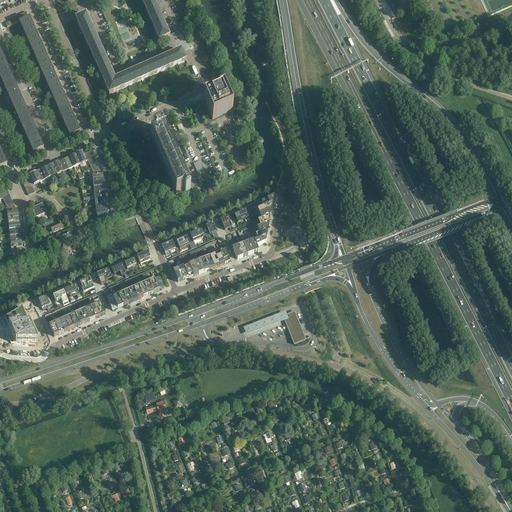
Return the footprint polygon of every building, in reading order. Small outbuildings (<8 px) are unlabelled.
[(155,4),(153,0),(140,0),(145,9),(155,4)] [(455,26),(443,0),(438,0),(428,4),(441,32),(455,26)] [(163,21),(155,4),(145,9),(152,25),(163,21)] [(93,31),(86,15),(76,19),(83,36),(93,31)] [(37,35),(30,18),(29,19),(26,20),(23,21),(20,22),(19,23),(27,39),(37,35)] [(170,37),(163,21),(152,25),(159,42),(170,37)] [(101,47),(93,31),(83,36),(90,52),(101,47)] [(44,51),(37,35),(27,39),(34,56),(44,51)] [(108,64),(101,47),(90,52),(97,68),(108,64)] [(51,67),(44,51),(34,56),(41,72),(51,67)] [(186,61),(182,51),(165,58),(170,68),(186,61)] [(170,68),(165,58),(149,65),(153,75),(170,68)] [(115,80),(108,64),(97,68),(105,85),(115,80)] [(153,75),(149,65),(133,72),(137,83),(153,75)] [(15,83),(8,67),(0,70),(0,77),(4,88),(15,83)] [(59,83),(52,69),(51,67),(41,72),(48,88),(59,83)] [(137,83),(133,72),(116,79),(121,90),(137,83)] [(121,90),(116,79),(115,80),(105,85),(109,95),(121,90)] [(22,100),(19,92),(15,83),(4,88),(12,104),(22,100)] [(66,100),(59,83),(48,88),(55,104),(66,100)] [(212,120),(231,112),(222,92),(204,100),(212,120)] [(29,116),(22,100),(12,104),(19,121),(29,116)] [(73,116),(66,100),(55,104),(63,121),(73,116)] [(36,132),(29,116),(19,121),(26,137),(36,132)] [(80,132),(73,116),(63,121),(70,137),(72,136),(72,137),(74,136),(74,135),(80,132)] [(164,134),(162,128),(153,132),(155,137),(151,139),(176,195),(189,189),(164,134)] [(44,149),(38,135),(36,132),(26,137),(33,153),(35,153),(37,152),(44,149)] [(86,162),(83,155),(81,153),(76,155),(80,165),(86,162)] [(80,165),(76,155),(70,158),(74,167),(80,165)] [(74,167),(70,158),(64,160),(68,170),(74,167)] [(68,170),(64,160),(59,163),(63,172),(68,170)] [(63,172),(59,163),(53,165),(57,175),(63,172)] [(57,175),(53,165),(47,168),(51,177),(57,175)] [(51,177),(47,168),(42,170),(46,180),(51,177)] [(46,180),(42,170),(36,173),(40,182),(46,180)] [(40,182),(36,173),(30,175),(31,178),(34,185),(35,185),(40,182)] [(273,203),(274,197),(261,202),(264,207),(273,203)] [(264,207),(253,212),(255,217),(256,217),(272,210),(273,203),(264,207)] [(38,217),(47,214),(42,204),(32,209),(33,212),(33,213),(34,213),(35,217),(33,218),(34,226),(40,223),(38,217)] [(272,210),(256,217),(259,222),(271,216),(271,215),(272,215),(272,212),(271,211),(272,210)] [(246,211),(235,216),(238,223),(249,218),(246,211)] [(231,216),(220,220),(224,228),(234,223),(231,216)] [(269,223),(271,216),(259,222),(256,223),(258,228),(260,227),(269,223)] [(63,229),(60,222),(56,224),(56,223),(55,223),(54,221),(43,225),(45,229),(50,227),(53,233),(63,229)] [(213,223),(206,227),(209,235),(217,232),(213,223)] [(269,223),(253,230),(256,235),(268,230),(269,223)] [(267,236),(268,230),(256,235),(258,240),(267,236)] [(190,235),(193,243),(203,238),(200,231),(190,235)] [(74,242),(72,238),(71,234),(60,238),(63,247),(74,242)] [(257,247),(266,243),(267,236),(258,240),(254,242),(257,247)] [(176,241),(180,251),(187,249),(186,247),(191,245),(187,237),(183,239),(176,241)] [(253,238),(248,240),(253,254),(259,252),(257,247),(254,242),(253,238)] [(247,239),(242,241),(248,256),(253,254),(248,240),(247,239)] [(165,254),(169,252),(176,249),(175,247),(177,246),(175,241),(173,242),(172,241),(162,246),(165,254)] [(242,241),(236,243),(243,258),(248,256),(242,241)] [(236,243),(231,245),(238,260),(243,258),(236,243)] [(213,252),(220,267),(225,265),(220,254),(218,250),(213,252)] [(148,252),(137,257),(141,265),(151,260),(150,258),(148,252)] [(213,252),(208,254),(208,255),(214,269),(220,267),(213,252)] [(225,265),(230,263),(225,252),(220,254),(225,265)] [(208,254),(203,256),(209,271),(214,269),(208,254)] [(203,256),(198,259),(204,273),(209,271),(203,256)] [(204,273),(198,259),(197,258),(192,260),(193,262),(199,275),(204,273)] [(130,262),(125,264),(127,270),(132,267),(133,269),(137,267),(134,261),(134,260),(130,262)] [(189,266),(194,277),(199,275),(192,260),(187,262),(189,266)] [(182,264),(177,266),(178,270),(183,281),(188,279),(184,269),(183,268),(182,264)] [(120,273),(122,277),(126,275),(122,266),(122,265),(120,266),(111,270),(114,276),(120,273)] [(193,277),(189,267),(185,268),(184,269),(188,279),(193,277)] [(109,270),(97,275),(101,285),(107,283),(106,281),(112,278),(109,270)] [(178,283),(183,281),(178,270),(173,272),(178,283)] [(154,293),(159,291),(155,281),(153,277),(148,280),(154,293)] [(89,278),(79,283),(83,293),(89,291),(94,289),(93,285),(89,287),(88,284),(91,282),(89,278)] [(155,281),(159,291),(164,288),(160,279),(155,281)] [(149,295),(154,293),(148,280),(143,282),(149,295)] [(143,297),(149,295),(143,282),(138,284),(143,297)] [(138,284),(133,287),(138,300),(144,298),(143,297),(138,284)] [(71,303),(75,301),(74,298),(76,297),(78,300),(82,298),(80,294),(79,295),(77,291),(79,291),(76,285),(73,287),(75,290),(72,292),(71,289),(71,288),(65,290),(68,296),(69,295),(71,299),(69,299),(71,303)] [(133,302),(138,300),(133,287),(132,286),(127,289),(129,293),(133,302)] [(123,306),(128,304),(124,295),(122,291),(117,293),(123,306)] [(63,292),(55,296),(53,297),(54,297),(56,302),(56,301),(57,302),(61,300),(64,306),(69,304),(65,295),(64,292),(63,292)] [(116,292),(111,294),(118,309),(123,306),(117,293),(116,292)] [(124,295),(128,304),(133,302),(129,293),(124,295)] [(111,294),(106,297),(113,311),(118,309),(111,294)] [(46,297),(38,301),(43,311),(48,309),(47,308),(52,305),(49,297),(47,298),(46,297)] [(100,316),(105,314),(100,301),(94,303),(95,303),(100,316)] [(95,303),(89,306),(95,319),(100,317),(100,316),(95,303)] [(84,308),(90,321),(95,319),(89,306),(89,305),(84,308)] [(8,328),(16,344),(39,345),(30,326),(22,308),(5,319),(8,328)] [(79,310),(85,323),(90,321),(84,308),(79,310)] [(80,325),(85,323),(79,310),(74,312),(75,314),(80,325)] [(74,312),(69,315),(75,328),(80,326),(80,325),(75,314),(74,312)] [(285,312),(243,328),(246,336),(288,319),(285,312)] [(304,336),(300,325),(295,312),(286,315),(283,317),(285,321),(292,341),(294,345),(306,340),(304,336)] [(69,315),(64,317),(70,330),(75,328),(69,315)] [(64,317),(59,319),(60,321),(64,332),(70,330),(64,317)] [(59,334),(64,332),(60,321),(59,319),(54,321),(55,324),(59,334)] [(54,321),(48,324),(54,337),(59,334),(55,324),(54,321)] [(177,391),(174,385),(159,390),(161,396),(177,391)] [(183,406),(180,399),(173,402),(176,409),(183,406)] [(166,410),(163,402),(157,404),(155,405),(155,404),(153,405),(153,406),(153,407),(146,409),(148,415),(155,413),(158,412),(158,413),(161,412),(166,410)] [(172,418),(162,422),(165,427),(174,423),(172,418)] [(341,442),(335,445),(337,451),(343,449),(341,442)] [(375,443),(369,445),(371,452),(377,450),(375,443)] [(330,447),(324,449),(326,455),(332,453),(330,447)] [(346,454),(340,456),(342,462),(348,460),(346,454)] [(379,456),(373,458),(375,464),(381,462),(379,456)] [(334,459),(328,461),(331,467),(337,465),(334,459)] [(395,463),(389,466),(391,472),(397,470),(395,463)] [(350,467),(344,469),(346,475),(352,473),(350,467)] [(384,467),(378,469),(380,476),(386,474),(384,467)] [(339,471),(333,473),(336,479),(341,477),(339,471)] [(400,475),(394,477),(396,483),(402,481),(400,475)] [(355,478),(349,481),(351,487),(357,485),(355,478)] [(388,480),(382,482),(385,488),(391,486),(388,480)] [(344,482),(337,485),(340,491),(346,489),(344,482)] [(68,491),(65,484),(60,486),(63,493),(68,491)] [(348,495),(342,497),(344,503),(350,501),(348,495)] [(410,500),(403,502),(406,509),(412,506),(410,500)]
